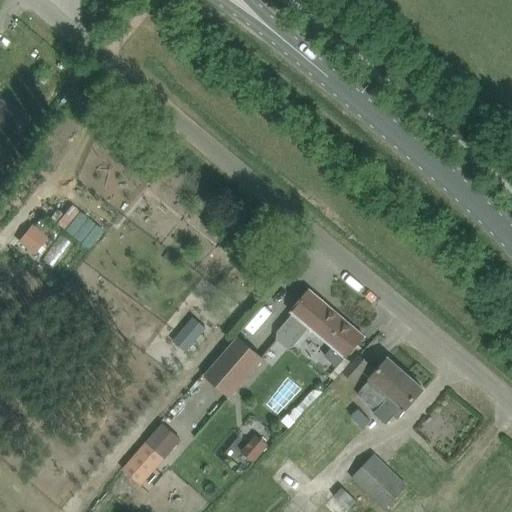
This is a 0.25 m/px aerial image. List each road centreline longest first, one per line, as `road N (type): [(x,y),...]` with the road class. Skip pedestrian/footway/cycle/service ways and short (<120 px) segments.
road 1 (unclassified): [(511,404),(43,7)]
road 2 (secondary): [(511,237),(275,31)]
